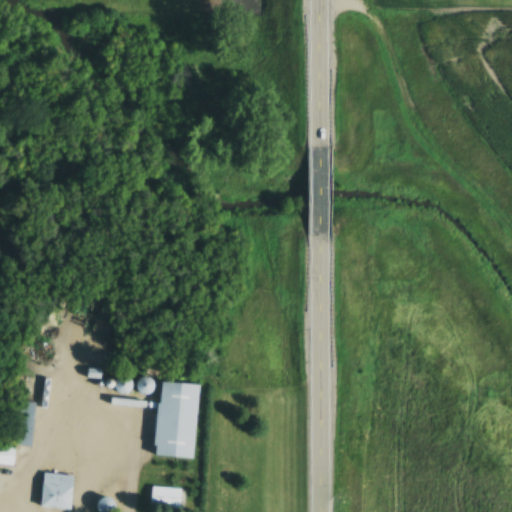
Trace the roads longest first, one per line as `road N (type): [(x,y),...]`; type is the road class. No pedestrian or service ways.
road 1 (secondary): [(322,511),(321,240)]
road 2 (secondary): [(319,147),(316,0)]
